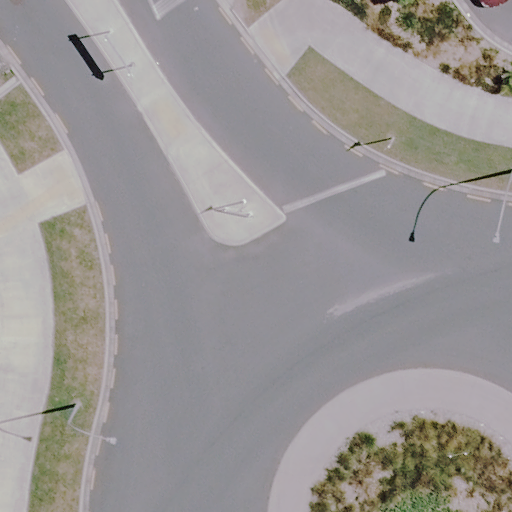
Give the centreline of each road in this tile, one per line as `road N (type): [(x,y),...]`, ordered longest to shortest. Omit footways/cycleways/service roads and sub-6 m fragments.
road 1 (unclassified): [(217,411),(157,245),(90,107),(10,0)]
road 2 (unclassified): [(159,0),(240,116),(418,290)]
road 3 (unclassified): [(217,411),(286,334),(331,308),(418,290)]
